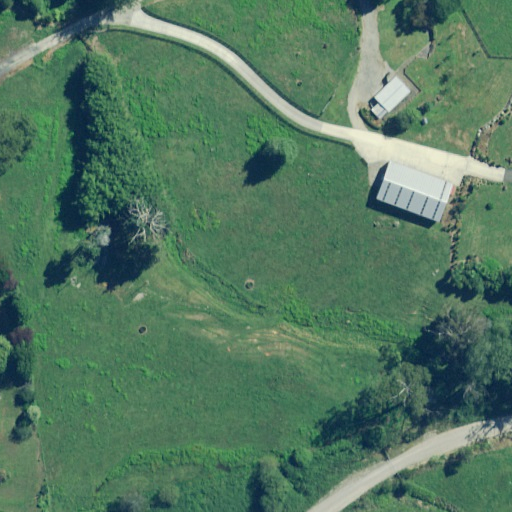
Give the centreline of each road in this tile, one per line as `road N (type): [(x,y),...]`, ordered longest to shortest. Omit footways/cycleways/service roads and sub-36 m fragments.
road 1 (unknown): [(285,511),(407,436),(511,401)]
road 2 (track): [(153,0),(0,73)]
